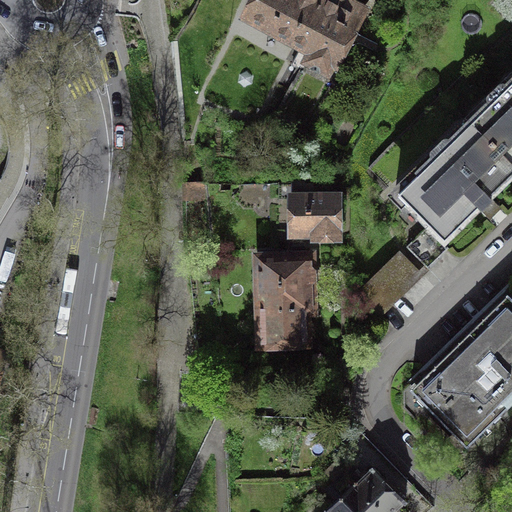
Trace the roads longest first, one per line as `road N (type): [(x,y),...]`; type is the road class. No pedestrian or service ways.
road 1 (secondary): [(71,22),(103,94),(108,144),(50,511)]
road 2 (residential): [(511,242),(389,361),(376,387),(383,419),(470,511)]
